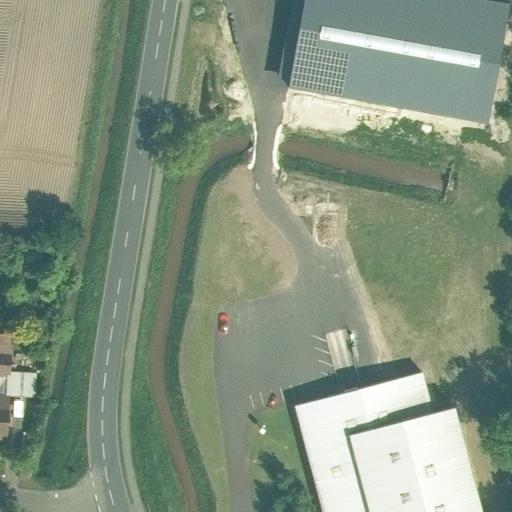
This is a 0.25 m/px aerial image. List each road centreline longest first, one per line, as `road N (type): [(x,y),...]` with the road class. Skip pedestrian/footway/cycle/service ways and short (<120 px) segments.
road 1 (tertiary): [(165,0),(104,366),(101,440),(111,501)]
road 2 (track): [(511,392),(496,337),(511,178)]
